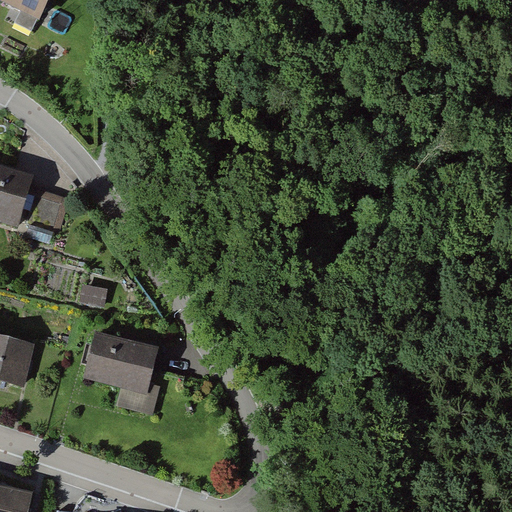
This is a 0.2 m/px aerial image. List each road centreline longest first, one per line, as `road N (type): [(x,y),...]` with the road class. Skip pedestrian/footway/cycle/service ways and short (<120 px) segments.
road 1 (residential): [(0,93),(70,151),(243,395),(261,459),(254,511)]
road 2 (residential): [(0,438),(218,511)]
